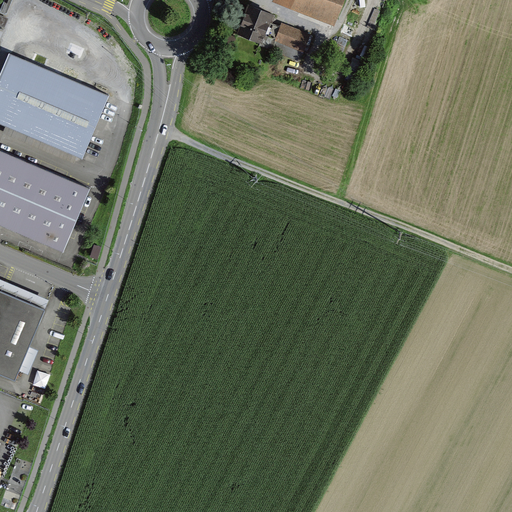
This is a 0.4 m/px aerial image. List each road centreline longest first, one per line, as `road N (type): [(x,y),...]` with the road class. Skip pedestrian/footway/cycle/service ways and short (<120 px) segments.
road 1 (track): [(511,270),(160,127)]
road 2 (tertiary): [(107,297),(36,511)]
road 3 (tertiary): [(168,93),(107,297)]
